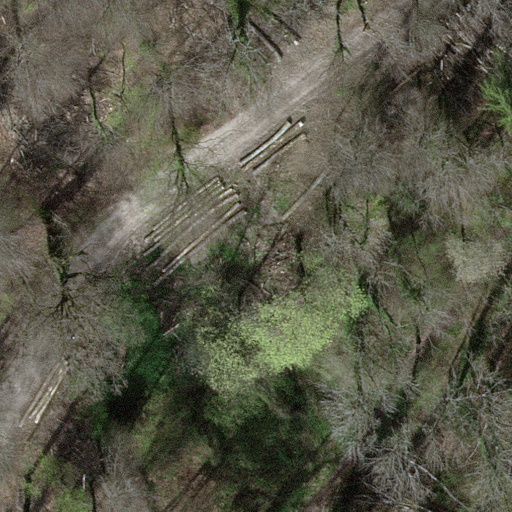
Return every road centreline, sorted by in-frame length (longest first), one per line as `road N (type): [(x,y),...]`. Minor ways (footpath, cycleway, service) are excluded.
road 1 (track): [(0,474),(66,302),(99,242),(149,198),(434,0)]
road 2 (track): [(511,211),(297,511)]
